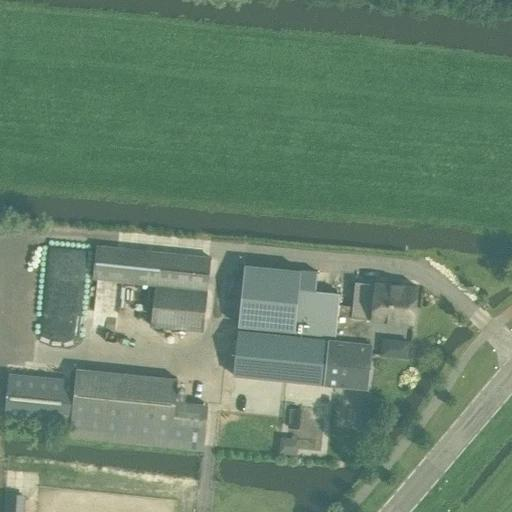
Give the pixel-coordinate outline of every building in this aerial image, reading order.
[(96,245),(92,279),(155,285),(151,326),(202,332),(210,257),(96,245)] [(330,340),(368,344),(370,321),(413,325),(417,286),(374,282),(373,284),(355,282),(351,318),(337,316),(340,293),(315,290),(317,272),(244,265),(238,326),(294,331),(293,336),(237,331),(233,375),(326,385),(330,340)] [(371,344),(368,344),(330,340),(326,385),(366,389),(371,344)] [(8,375),(4,420),(72,426),(71,436),(202,449),(207,406),(185,404),(185,397),(175,396),(177,380),(77,370),(76,382),(8,375)] [(280,444),(279,454),(291,455),(291,445),(280,444)] [(6,493),(5,504),(21,505),(22,493),(6,493)]
